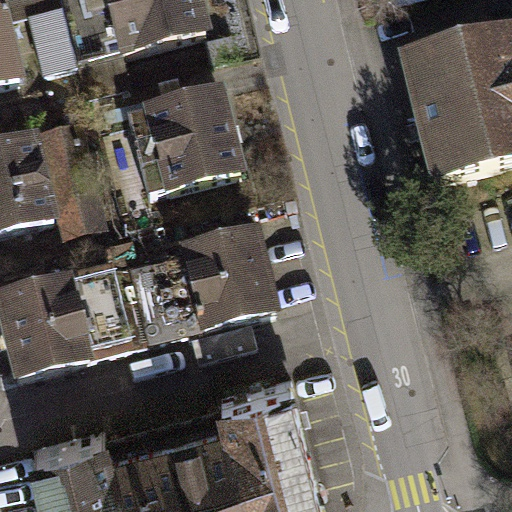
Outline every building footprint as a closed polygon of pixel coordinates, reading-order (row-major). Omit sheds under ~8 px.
[(1,0),(3,8),(0,8),(0,95),(24,89),(9,30),(32,24),(47,83),(79,75),(60,0),(1,0)] [(198,0),(60,0),(79,75),(209,43),(198,0)] [(511,57),(510,51),(412,76),(441,190),(511,171),(511,57)] [(224,103),(132,126),(152,204),(244,181),(224,103)] [(104,231),(80,137),(47,146),(71,239),(104,231)] [(37,149),(0,157),(0,243),(57,229),(37,149)] [(258,242),(186,260),(187,265),(132,279),(151,355),(278,323),(258,242)] [(131,275),(1,308),(21,387),(151,355),(132,279),(131,275)] [(223,399),(228,421),(251,511),(304,511),(324,507),(292,382),(223,399)] [(251,511),(228,421),(110,452),(125,511),(251,511)] [(125,511),(110,452),(105,433),(35,450),(50,511),(125,511)]
